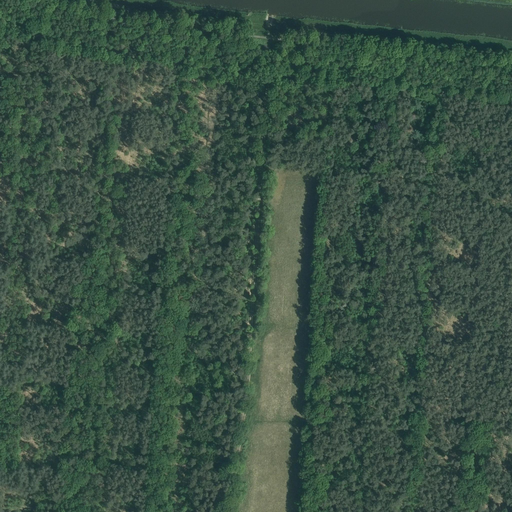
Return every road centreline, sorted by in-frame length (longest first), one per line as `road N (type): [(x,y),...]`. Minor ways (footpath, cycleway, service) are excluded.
road 1 (track): [(0,25),(172,62),(511,100)]
road 2 (track): [(231,511),(268,73)]
